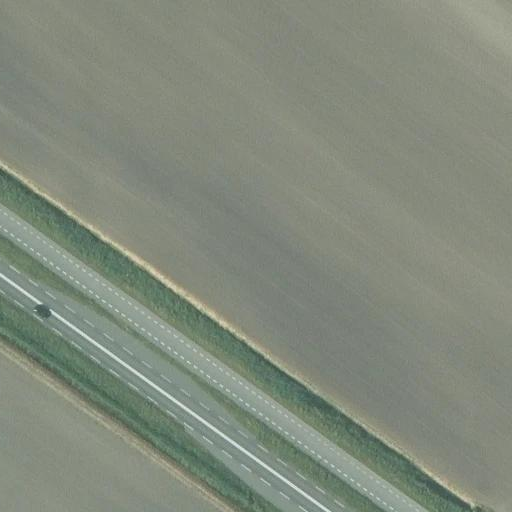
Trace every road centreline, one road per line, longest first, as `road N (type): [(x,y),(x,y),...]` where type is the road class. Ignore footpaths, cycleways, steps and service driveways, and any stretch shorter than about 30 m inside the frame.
road 1 (unclassified): [(0,219),(406,511)]
road 2 (primary): [(326,511),(0,276)]
